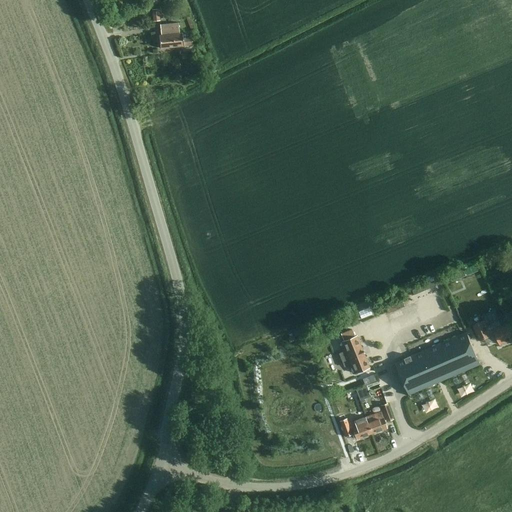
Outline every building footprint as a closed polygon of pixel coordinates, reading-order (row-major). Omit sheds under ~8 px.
[(159,8),(152,9),(153,20),(160,20),(159,8)] [(159,35),(160,48),(192,44),(192,51),(196,51),(196,44),(192,44),(191,37),(183,38),(182,33),(179,33),(178,23),(160,25),(161,35),(159,35)] [(463,268),(450,273),(453,280),(480,270),(476,259),(462,264),(463,268)] [(435,280),(413,289),(415,294),(437,284),(435,280)] [(511,324),(511,322),(501,326),(498,320),(486,325),(484,320),(473,325),(480,340),(488,337),(490,342),(497,339),(500,344),(511,339),(511,324)] [(345,351),(339,353),(344,366),(351,364),(354,373),(369,367),(356,336),(354,336),(351,329),(341,334),(344,341),(342,341),(345,351)] [(409,394),(480,364),(467,332),(395,362),(409,394)] [(362,379),(365,385),(376,381),(374,375),(362,379)] [(380,391),(389,389),(386,381),(378,384),(380,391)] [(365,385),(355,388),(358,399),(369,396),(365,385)] [(382,394),(384,401),(392,399),(390,392),(382,394)] [(365,416),(371,433),(387,428),(384,422),(392,419),(387,403),(381,405),(382,410),(365,416)] [(355,439),(371,433),(365,416),(347,423),(345,418),(339,420),(345,436),(353,433),(355,439)]
